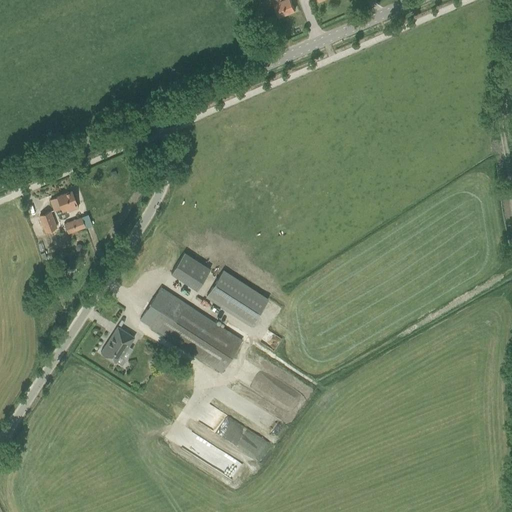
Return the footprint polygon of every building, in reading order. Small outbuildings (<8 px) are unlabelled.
[(274,3),(275,7),(279,16),(295,10),(290,0),(274,0),(276,3),(274,3)] [(57,197),(50,200),(54,210),(61,207),(62,210),(67,208),(68,211),(78,207),(71,190),(56,196),(57,197)] [(40,215),(46,231),(56,227),(50,211),(40,215)] [(64,224),(67,233),(85,226),(81,217),(64,224)] [(171,272),(196,289),(209,268),(184,252),(171,272)] [(206,295),(251,325),(267,300),(222,271),(206,295)] [(33,291),(36,301),(54,295),(51,285),(33,291)] [(140,319),(221,372),(241,340),(160,288),(140,319)] [(100,352),(115,362),(126,344),(128,346),(134,337),(117,326),(100,352)] [(276,349),(282,336),(268,329),(261,341),(276,349)] [(268,445),(204,403),(195,417),(259,459),(268,445)] [(167,438),(234,478),(242,464),(175,424),(167,438)]
